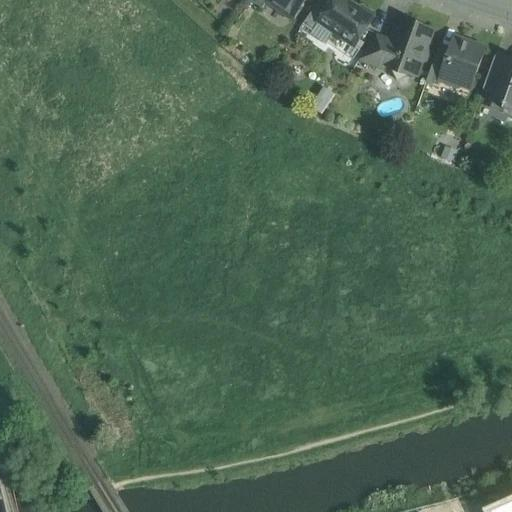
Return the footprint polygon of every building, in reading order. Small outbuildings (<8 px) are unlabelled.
[(253,0),(252,3),(262,10),(268,2),(267,1),(267,0),(253,0)] [(267,0),(267,1),(268,2),(294,19),(306,0),(267,0)] [(329,0),(321,0),(304,26),(313,33),(320,23),(334,3),(329,0)] [(358,11),(342,0),(336,0),(334,3),(320,23),(332,31),(333,36),(338,40),(343,39),(356,47),(373,21),(372,16),(363,10),(358,11)] [(432,32),(402,22),(394,44),(386,67),(387,67),(391,69),(397,82),(410,76),(416,78),(421,64),(425,62),(428,53),(426,49),(432,32)] [(394,44),(377,38),(360,61),(385,71),(387,67),(386,67),(394,44)] [(485,51),(455,40),(450,54),(440,82),(441,82),(455,87),(460,85),(471,89),(485,51)] [(439,50),(427,83),(439,88),(441,82),(440,82),(450,54),(439,50)] [(495,58),(483,92),(495,96),(507,62),(495,58)] [(511,63),(507,62),(495,96),(492,102),(504,106),(504,108),(505,108),(504,111),(511,114),(511,63)]
